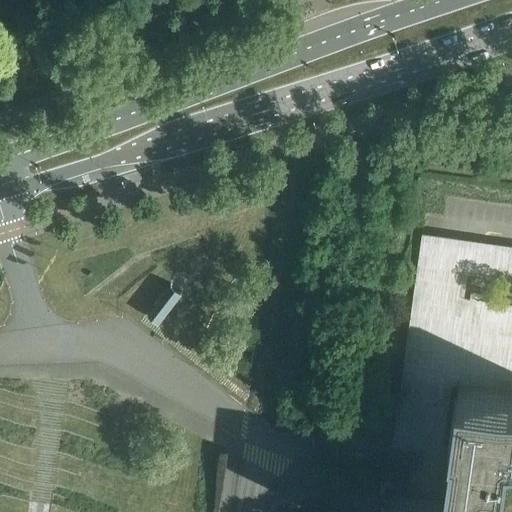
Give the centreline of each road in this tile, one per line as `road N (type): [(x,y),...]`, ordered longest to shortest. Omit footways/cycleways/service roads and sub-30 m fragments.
road 1 (secondary): [(0,192),(118,162),(511,31)]
road 2 (secondary): [(429,0),(0,155)]
